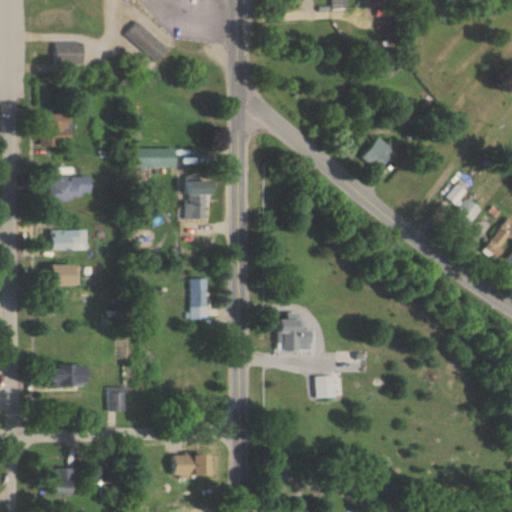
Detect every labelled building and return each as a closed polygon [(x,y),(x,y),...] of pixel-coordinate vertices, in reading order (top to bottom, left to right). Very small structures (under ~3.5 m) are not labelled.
[(123,34),(154,62),(166,49),(136,20),(123,34)] [(51,43),(79,44),(78,63),(50,63),(51,43)] [(426,60),(450,79),(454,74),(461,80),(451,93),(419,68),(426,60)] [(32,114),(67,114),(67,130),(35,130),(32,130),(32,114)] [(35,130),(35,145),(52,145),(52,139),(67,139),(67,130),(35,130)] [(375,139),(391,153),(375,171),(359,157),(375,139)] [(133,149),(172,148),(172,166),(133,166),(133,149)] [(53,176),(82,176),(82,193),(69,193),(69,199),(43,198),(43,181),(52,181),(53,176)] [(181,180),(202,180),(202,218),(182,218),(182,203),(186,203),(186,195),(181,194),(181,180)] [(444,198),(455,205),(468,188),(458,180),(444,198)] [(491,257),(511,235),(511,222),(508,218),(479,245),(491,257)] [(44,230),(81,230),(81,249),(44,249),(44,230)] [(511,247),(500,266),(511,273),(511,247)] [(41,265),(73,265),(73,284),(41,284),(41,265)] [(188,278),(204,278),(205,321),(189,322),(188,278)] [(284,313),(292,313),(292,333),(309,333),(309,351),(278,351),(278,343),(273,343),(273,319),(284,319),(284,313)] [(335,351),(363,351),(363,372),(352,372),(352,362),(335,362),(335,351)] [(43,368),(52,368),(52,364),(66,364),(66,367),(77,367),(77,383),(66,383),(66,386),(52,386),(52,380),(43,380),(43,368)] [(190,382),(170,382),(170,405),(190,405),(190,382)] [(103,388),(120,388),(120,411),(103,411),(103,388)] [(169,454),(185,454),(185,451),(202,451),(201,475),(184,475),(184,480),(175,479),(175,474),(160,474),(160,467),(169,467),(169,454)] [(51,467),(66,467),(66,480),(61,480),(61,494),(43,494),(43,481),(51,481),(51,467)] [(179,511),(204,511),(204,503),(180,503),(179,511)]
